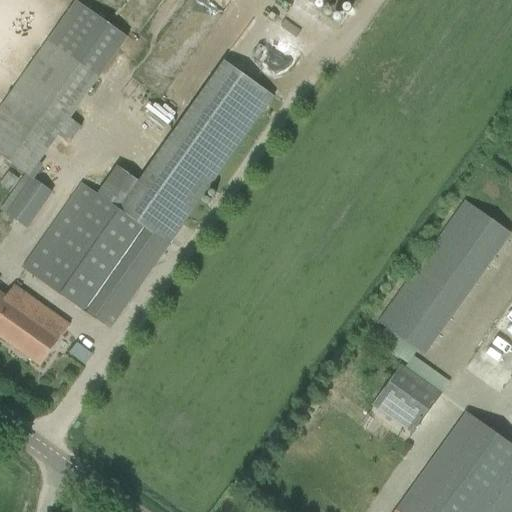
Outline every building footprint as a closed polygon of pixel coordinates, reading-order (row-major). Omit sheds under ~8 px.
[(29,178),(99,79),(127,39),(75,2),(0,109),(0,157),(23,174),(29,178)] [(23,270),(107,329),(109,331),(273,98),(237,72),(152,193),(116,168),(96,196),(82,186),(23,270)] [(29,178),(23,174),(0,206),(0,212),(25,230),(51,193),(29,178)] [(379,328),(422,358),(510,232),(467,201),(379,328)] [(14,287),(5,298),(0,294),(0,339),(40,368),(69,327),(14,287)] [(376,400),(415,428),(439,395),(400,367),(376,400)] [(511,511),(511,448),(464,415),(395,511),(511,511)]
